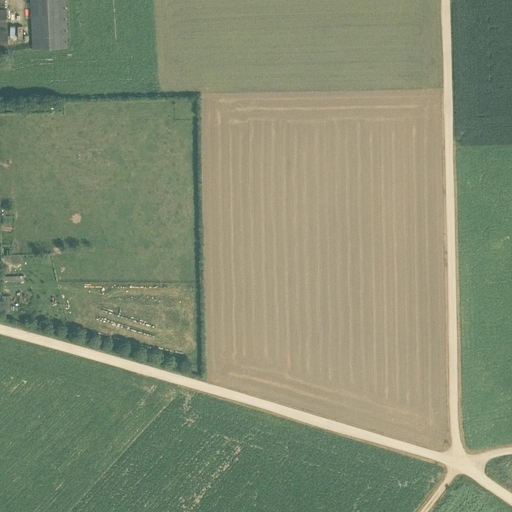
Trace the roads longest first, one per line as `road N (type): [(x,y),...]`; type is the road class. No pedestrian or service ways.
road 1 (track): [(459,464),(0,327)]
road 2 (track): [(459,464),(447,0)]
